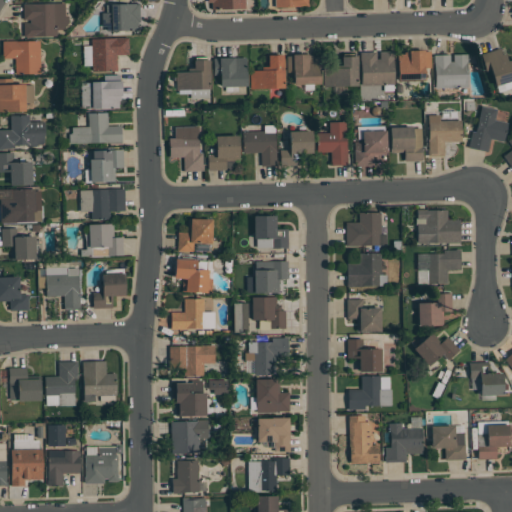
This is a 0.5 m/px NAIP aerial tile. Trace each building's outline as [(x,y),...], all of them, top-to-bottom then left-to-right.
[(208,0),(209,9),(244,9),(244,0),(208,0)] [(24,37),(57,36),(57,29),(66,29),(66,3),(23,4),(23,21),(24,37)] [(103,30),(139,29),(139,3),(103,4),(103,30)] [(2,41),(3,59),(15,59),(15,74),(40,74),(39,41),(2,41)] [(393,51),(377,51),(360,52),(361,85),(393,85),(393,51)] [(430,51),(398,51),(397,81),(424,81),(424,68),(430,68),(430,51)] [(468,87),(467,54),(451,54),(433,55),(434,88),(468,87)] [(283,88),(282,55),(267,55),(268,68),(249,69),(250,89),(283,88)] [(293,85),(319,84),(319,55),(285,55),(286,73),(293,73),(293,85)] [(357,86),(356,56),(341,56),(341,68),(323,68),(323,86),(357,86)] [(213,58),(213,75),(219,75),(220,87),(246,86),(245,57),(213,58)] [(175,71),(176,90),(210,89),(209,58),(193,59),(194,70),(175,71)] [(121,82),(81,81),(80,108),(120,109),(121,82)] [(0,84),(0,111),(25,111),(25,103),(33,103),(33,84),(0,84)] [(470,148),(487,152),(490,139),(503,142),(507,122),(494,120),(496,109),(478,105),(470,148)] [(107,112),(87,113),(88,127),(70,127),(70,143),(121,142),(121,125),(107,126),(107,112)] [(0,146),(44,146),(44,121),(29,121),(29,115),(10,115),(10,129),(0,129),(0,146)] [(428,157),(443,156),(443,142),(461,142),(460,120),(439,120),(439,115),(427,115),(428,157)] [(346,122),(328,122),(329,133),(317,133),(317,152),(330,152),(330,165),(347,165),(346,122)] [(243,153),(260,153),(260,166),(276,165),(275,125),(264,126),(264,131),(242,131),(243,153)] [(183,171),(201,171),(200,126),(174,127),(174,138),(169,138),(169,158),(183,157),(183,171)] [(389,128),(390,150),(403,150),(403,161),(422,160),(421,126),(389,128)] [(373,165),(373,153),(386,152),(386,130),(362,131),(362,141),(353,141),(354,165),(373,165)] [(279,150),(279,165),(296,165),(296,153),(312,153),(311,131),(289,131),(289,150),(279,150)] [(238,135),(215,136),(216,155),(207,155),(207,169),(233,169),(233,160),(239,160),(238,135)] [(511,136),(507,140),(511,147),(511,149),(503,155),(511,169),(511,136)] [(114,168),(123,167),(122,149),(92,150),(92,160),(89,160),(89,170),(84,170),(85,183),(115,182),(114,168)] [(31,161),(14,162),(14,152),(0,152),(0,172),(9,172),(10,185),(32,185),(31,161)] [(0,223),(41,222),(40,189),(0,189),(0,223)] [(124,211),(124,189),(79,190),(80,212),(89,212),(89,216),(110,216),(110,211),(124,211)] [(460,243),(459,219),(447,220),(446,209),(416,210),(416,243),(460,243)] [(345,223),(345,246),(386,245),(386,234),(380,234),(380,212),(358,213),(358,222),(345,223)] [(275,215),(253,216),(254,248),(288,248),(287,229),(276,229),(275,215)] [(212,219),(187,219),(187,232),(177,232),(177,251),(193,251),(193,243),(211,243),(212,219)] [(123,255),(122,237),(113,237),(112,224),(87,224),(88,256),(123,255)] [(34,236),(13,237),(13,228),(0,228),(1,247),(10,247),(10,260),(35,259),(34,236)] [(416,284),(446,284),(446,269),(460,269),(460,252),(416,252),(416,284)] [(346,287),(386,286),(386,274),(380,274),(380,253),(359,253),(359,263),(346,263),(346,287)] [(197,261),(175,259),(174,278),(184,278),(183,291),(210,293),(212,278),(207,278),(208,270),(196,269),(197,261)] [(246,276),(246,293),(279,293),(279,279),(287,279),(287,259),(254,259),(254,276),(246,276)] [(45,296),(63,296),(63,309),(79,309),(78,267),(45,268),(45,296)] [(125,295),(124,273),(101,274),(101,292),(92,292),(92,308),(111,308),(111,296),(125,295)] [(0,276),(0,301),(9,301),(9,310),(28,310),(28,294),(19,294),(18,276),(0,276)] [(451,293),(435,294),(435,302),(416,303),(417,326),(442,326),(442,311),(451,311),(451,293)] [(276,297),(250,297),(251,320),(270,320),(270,329),(285,329),(285,308),(276,308),(276,297)] [(203,298),(183,298),(183,312),(170,312),(171,329),(214,328),(213,312),(203,312),(203,298)] [(380,332),(380,308),(363,307),(363,299),(346,299),(346,318),(356,318),(356,332),(380,332)] [(246,303),(232,303),(233,332),(247,331),(246,303)] [(442,354),(447,360),(459,350),(446,336),(438,344),(429,334),(413,349),(428,366),(442,354)] [(254,375),(274,374),(273,356),(287,356),(287,337),(271,337),(271,341),(247,342),(248,353),(253,353),(254,375)] [(346,339),(347,358),(358,358),(358,372),(380,371),(380,339),(346,339)] [(169,369),(183,369),(184,376),(203,376),(202,363),(214,362),(214,345),(168,346),(169,369)] [(75,406),(76,361),(58,361),(57,376),(45,376),(45,405),(75,406)] [(105,361),(82,361),(83,402),(95,402),(95,396),(115,395),(115,373),(105,373),(105,361)] [(469,362),(469,389),(480,389),(479,395),(502,395),(502,373),(488,373),(488,362),(469,362)] [(8,367),(9,401),(40,400),(40,378),(26,379),(26,367),(8,367)] [(390,405),(390,376),(360,376),(360,389),(347,390),(348,410),(364,410),(364,406),(390,405)] [(289,411),(289,392),(278,392),(277,379),(255,379),(255,411),(289,411)] [(173,416),(206,415),(205,392),(192,393),(192,383),(172,383),(173,416)] [(369,415),(347,416),(349,463),(378,462),(378,445),(370,445),(369,415)] [(289,451),(288,417),(257,418),(257,441),(274,441),(274,452),(289,451)] [(385,462),(405,462),(405,454),(422,453),(421,417),(410,417),(410,428),(401,428),(401,423),(389,423),(389,447),(384,447),(385,462)] [(171,454),(199,453),(199,438),(208,438),(208,420),(170,421),(171,454)] [(495,446),(509,446),(509,424),(485,425),(486,433),(476,434),(477,458),(496,458),(495,446)] [(62,485),(62,473),(79,473),(79,450),(61,450),(61,446),(47,446),(47,485),(62,485)] [(117,482),(116,446),(84,447),(85,483),(117,482)] [(288,460),(248,459),(247,492),(276,492),(276,475),(288,475),(288,460)] [(198,460),(176,460),(176,478),(171,478),(172,493),(199,492),(198,460)] [(256,511),(288,511),(289,509),(277,509),(276,496),(256,496),(256,511)] [(205,511),(205,499),(181,499),(181,511),(205,511)]
